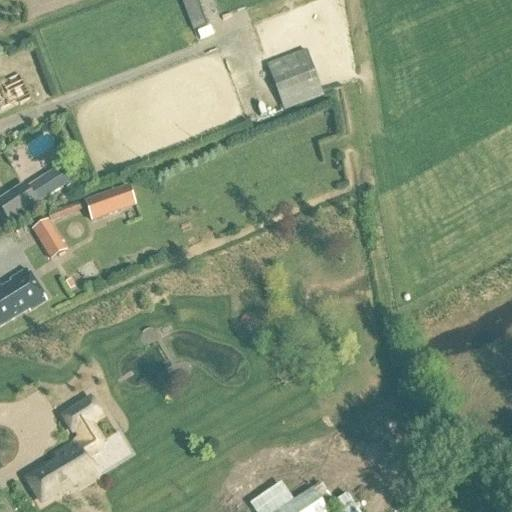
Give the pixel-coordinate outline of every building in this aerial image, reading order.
[(305,53),(266,68),(284,117),(324,101),(305,53)] [(24,187),(0,202),(0,213),(9,227),(37,208),(24,187)] [(114,194),(84,205),(88,216),(91,224),(91,225),(122,215),(121,212),(118,205),(114,194)] [(48,223),(31,233),(50,264),(67,254),(48,223)] [(46,307),(26,274),(10,284),(12,286),(2,292),(1,290),(0,289),(0,330),(27,314),(29,317),(46,307)] [(28,481),(42,505),(57,495),(59,499),(77,487),(79,490),(98,478),(87,460),(100,452),(102,443),(89,424),(99,418),(88,401),(61,418),(76,441),(75,442),(76,443),(55,457),(59,462),(28,481)] [(244,500),(252,511),(323,511),(311,493),(293,504),(277,479),(244,500)]
